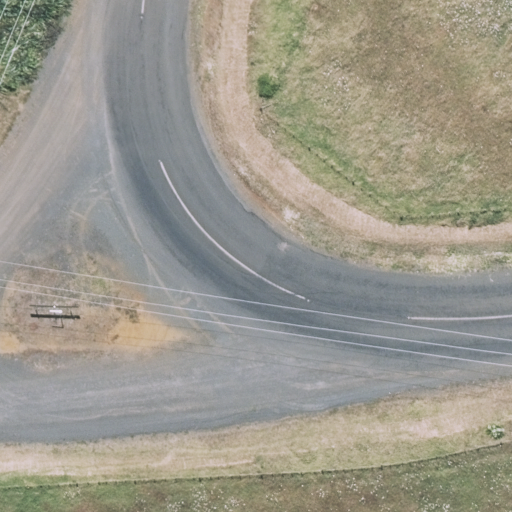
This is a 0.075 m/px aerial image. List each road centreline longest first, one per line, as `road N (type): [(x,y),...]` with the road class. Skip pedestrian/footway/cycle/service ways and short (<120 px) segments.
road 1 (unclassified): [(432,321),(354,313),(295,296),(241,271),(206,237),(177,204),(159,160),(147,109),(145,28)]
road 2 (unclassified): [(432,321),(173,380),(0,399)]
road 3 (unclassified): [(0,240),(89,121),(145,28)]
